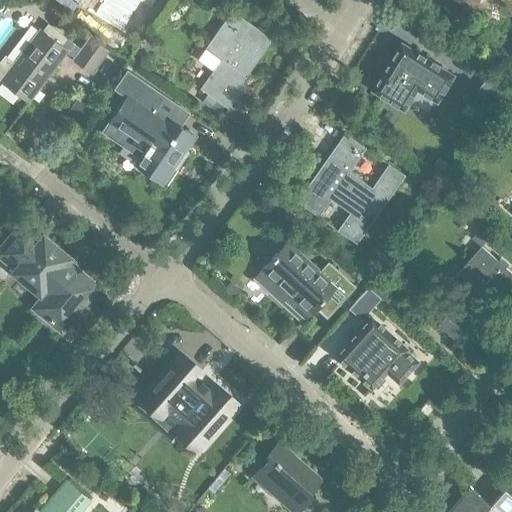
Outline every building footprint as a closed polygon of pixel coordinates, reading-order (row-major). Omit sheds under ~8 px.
[(101,0),(100,2),(101,3),(95,14),(88,10),(87,11),(124,33),(125,32),(122,30),(139,1),(151,8),(155,0),(101,0)] [(442,0),(441,3),(441,4),(440,6),(454,14),(460,4),(467,9),(471,0),(442,0)] [(206,48),(198,59),(212,69),(216,72),(210,81),(206,78),(199,87),(202,89),(208,93),(202,101),(219,113),(225,106),(228,108),(241,90),(238,87),(242,81),(246,76),(272,40),(232,11),(206,48)] [(90,37),(81,49),(48,23),(42,30),(41,29),(31,41),(23,36),(15,46),(23,52),(15,62),(5,54),(0,60),(0,79),(1,80),(29,102),(66,53),(74,59),(93,72),(108,51),(90,37)] [(402,43),(373,89),(404,108),(417,87),(437,100),(453,75),(402,43)] [(130,54),(126,60),(138,68),(142,62),(130,54)] [(110,122),(130,135),(124,144),(141,156),(136,163),(156,177),(167,161),(176,167),(187,152),(180,146),(190,132),(168,117),(165,121),(154,113),(166,96),(128,70),(115,88),(128,97),(110,122)] [(511,90),(491,73),(476,92),(498,110),(511,93),(511,90)] [(81,100),(72,113),(82,120),(91,107),(81,100)] [(357,243),(406,175),(390,164),(373,187),(350,171),(367,147),(345,132),(296,200),(318,215),(331,197),(351,211),(338,229),(357,243)] [(22,223),(0,249),(0,254),(17,269),(15,272),(40,293),(41,292),(45,295),(35,307),(62,329),(98,286),(67,260),(70,257),(44,236),(42,239),(22,223)] [(482,226),(471,238),(481,246),(492,234),(482,226)] [(287,241),(255,277),(281,301),(288,294),(310,314),(316,308),(327,318),(356,286),(329,261),(320,271),(287,241)] [(488,311),(511,284),(511,273),(481,246),(451,280),(464,292),(456,302),(447,294),(436,306),(445,314),(437,323),(455,339),(474,317),(471,315),(480,304),(488,311)] [(406,304),(378,279),(370,288),(398,312),(406,304)] [(368,287),(349,308),(361,318),(362,318),(366,322),(337,354),(336,355),(337,356),(348,365),(347,365),(349,367),(349,366),(359,375),(359,376),(360,377),(370,386),(372,387),(373,386),(386,370),(397,380),(397,381),(399,382),(400,380),(416,362),(417,361),(416,360),(405,350),(407,348),(405,347),(372,317),(371,316),(370,317),(370,318),(365,314),(380,298),(368,287)] [(181,353),(141,397),(162,415),(167,409),(183,423),(177,429),(179,431),(197,447),(237,403),(216,385),(212,390),(196,377),(201,371),(181,353)] [(426,405),(422,409),(426,413),(430,409),(426,405)] [(304,511),(301,509),(311,499),(307,496),(323,478),(278,439),(267,453),(270,455),(252,476),(292,511),(304,511)] [(76,511),(88,499),(68,481),(41,511),(37,511),(35,510),(33,511),(76,511)] [(511,511),(511,495),(503,488),(489,504),(469,487),(447,511),(511,511)]
